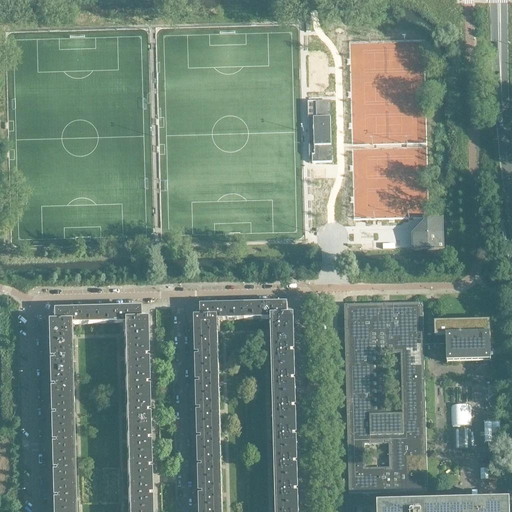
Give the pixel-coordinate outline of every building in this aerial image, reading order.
[(331,163),(330,102),(317,102),(317,119),(313,119),(314,147),(318,147),(318,163),(331,163)] [(443,250),(442,220),(427,220),(413,235),(413,250),(443,250)] [(510,511),(510,503),(424,505),(423,493),(428,493),(424,345),(446,345),(447,362),(491,361),(490,322),(434,323),(435,336),(423,337),(422,304),(344,306),(348,470),(344,470),(345,495),(382,494),(382,506),(378,506),(377,511),(510,511)] [(288,316),(287,306),(244,307),(244,322),(246,322),(246,320),(271,320),(271,317),(288,316)] [(244,322),(244,307),(200,308),(201,319),(217,318),(217,321),(243,320),(243,322),(244,322)] [(140,320),(139,310),(96,311),(96,326),(98,326),(98,324),(119,324),(119,326),(122,326),(122,324),(123,324),(124,324),(124,321),(140,320)] [(96,326),(96,311),(53,312),(53,323),(69,322),(69,325),(71,325),(71,327),(73,327),(73,325),(95,324),(95,326),(96,326)] [(293,340),(292,324),(292,316),(288,316),(271,317),(271,320),(272,341),(293,340)] [(218,342),(217,321),(217,318),(201,319),(196,319),(197,343),(218,342)] [(145,345),(144,328),(144,320),(140,320),(124,321),(124,324),(123,324),(124,345),(145,345)] [(70,347),(69,325),(69,322),(53,323),(48,323),(49,347),(70,347)] [(293,368),(293,352),(293,340),(272,341),(272,369),(293,368)] [(219,370),(218,354),(218,342),(197,343),(197,371),(219,370)] [(145,372),(145,345),(124,345),(124,373),(145,372)] [(71,374),(70,358),(70,347),(49,347),(50,375),(71,374)] [(294,396),(294,380),(293,368),(272,369),(273,396),(294,396)] [(219,398),(219,382),(219,370),(197,371),(198,399),(219,398)] [(146,400),(145,372),(124,373),(125,401),(146,400)] [(71,402),(71,386),(71,374),(50,375),(50,403),(71,402)] [(295,424),(294,408),(294,396),(273,396),(274,424),(295,424)] [(220,426),(220,410),(219,398),(198,399),(199,426),(220,426)] [(147,428),(146,400),(125,401),(126,428),(147,428)] [(72,430),(72,414),(71,402),(50,403),(51,430),(72,430)] [(500,441),(500,422),(486,423),(486,442),(500,441)] [(296,451),(295,435),(295,424),(274,424),(275,452),(296,451)] [(221,454),(220,438),(220,426),(199,426),(200,454),(221,454)] [(148,455),(147,428),(126,428),(127,456),(148,455)] [(73,458),(72,442),(72,430),(51,430),(52,458),(73,458)] [(296,479),(296,463),(296,451),(275,452),(275,480),(296,479)] [(221,481),(221,465),(221,454),(200,454),(200,482),(221,481)] [(148,483),(148,455),(127,456),(127,484),(148,483)] [(73,485),(73,469),(73,458),(52,458),(52,486),(73,485)] [(498,479),(498,469),(488,469),(488,480),(498,479)] [(297,507),(297,491),(296,479),(275,480),(276,507),(297,507)] [(222,509),(222,493),(221,481),(200,482),(201,510),(222,509)] [(149,511),(148,483),(127,484),(128,511),(149,511)] [(74,511),(74,497),(73,485),(52,486),(53,511),(74,511)]
